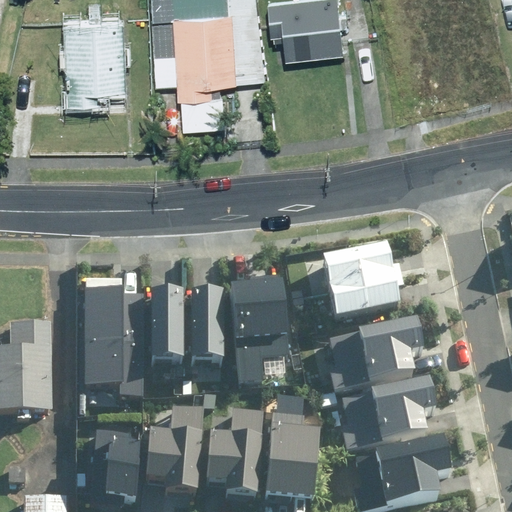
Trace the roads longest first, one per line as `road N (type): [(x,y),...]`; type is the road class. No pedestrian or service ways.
road 1 (residential): [(0,209),(168,211),(451,173)]
road 2 (residential): [(511,455),(451,173)]
